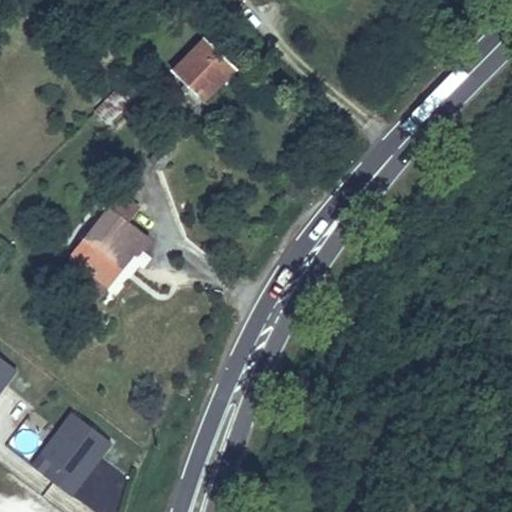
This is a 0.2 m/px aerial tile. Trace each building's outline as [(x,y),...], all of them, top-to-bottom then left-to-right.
[(173,73),(203,101),(235,68),(206,39),(173,73)] [(117,89),(101,114),(115,123),(131,98),(117,89)] [(169,142),(151,160),(162,171),(180,153),(169,142)] [(73,259),(64,271),(99,298),(134,253),(138,255),(148,241),(126,224),(138,208),(116,191),(103,207),(108,211),(72,258),(73,259)] [(0,398),(20,373),(0,358),(0,398)] [(69,412),(30,469),(74,499),(113,442),(69,412)]
